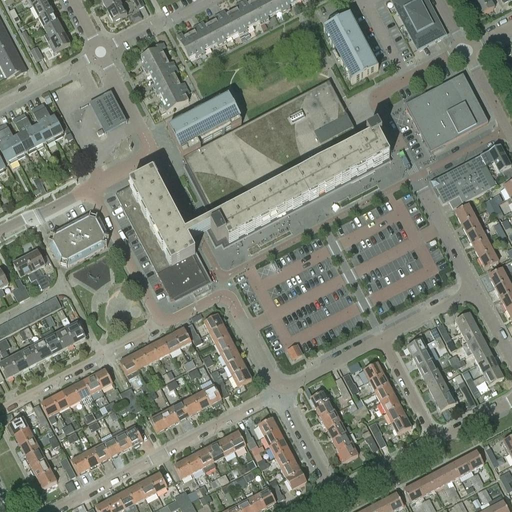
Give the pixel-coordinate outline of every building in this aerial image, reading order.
[(12,5),(9,0),(8,0),(2,0),(7,8),(12,5)] [(45,0),(27,0),(32,9),(47,2),(45,0)] [(121,5),(118,0),(103,0),(101,2),(107,13),(121,5)] [(140,0),(131,0),(137,12),(145,8),(140,0)] [(257,0),(253,3),(264,25),(269,23),(268,20),(280,13),(282,16),(286,14),(278,0),(257,0)] [(278,0),(286,14),(290,12),(289,9),(301,2),(303,5),(307,3),(306,0),(278,0)] [(425,0),(395,0),(391,2),(386,4),(392,15),(397,13),(417,52),(445,37),(425,0)] [(495,10),(489,0),(487,0),(475,7),(481,18),(495,10)] [(53,13),(47,2),(32,9),(38,21),(53,13)] [(237,11),(231,14),(243,36),(248,34),(247,31),(259,24),(261,27),(264,25),(253,3),(247,6),(245,2),(234,7),(237,11)] [(12,5),(7,8),(13,19),(17,17),(20,15),(14,4),(12,5)] [(127,17),(121,5),(107,13),(113,25),(127,17)] [(53,13),(38,21),(44,32),(58,24),(53,13)] [(216,22),(210,25),(222,48),(227,45),(225,42),(238,35),(239,38),(243,36),(231,14),(226,17),(224,13),(214,18),(216,22)] [(351,18),(325,32),(329,39),(331,38),(333,42),(331,44),(347,74),(349,72),(351,77),(349,78),(353,86),(379,72),(351,18)] [(58,24),(44,32),(46,36),(44,37),(48,44),(50,43),(64,36),(58,24)] [(222,48),(210,25),(205,28),(203,24),(192,30),(194,34),(189,37),(200,59),(205,56),(204,53),(217,47),(218,50),(222,48)] [(25,42),(29,39),(26,33),(21,35),(25,42)] [(0,52),(12,46),(6,34),(0,36),(0,52)] [(200,59),(189,37),(184,39),(182,35),(176,38),(188,61),(195,58),(196,61),(200,59)] [(64,36),(50,43),(56,55),(70,47),(64,36)] [(142,70),(164,59),(161,52),(165,50),(163,45),(147,53),(148,55),(141,59),(144,66),(141,68),(142,70)] [(12,46),(0,52),(0,67),(0,68),(19,59),(12,46)] [(37,49),(30,53),(36,64),(43,61),(37,49)] [(19,59),(0,68),(7,81),(14,77),(16,80),(27,74),(19,59)] [(164,59),(142,70),(146,77),(149,75),(155,87),(152,89),(154,93),(176,82),(174,77),(178,75),(172,64),(168,66),(164,59)] [(463,77),(406,107),(431,155),(488,125),(463,77)] [(176,82),(154,93),(157,98),(160,96),(166,109),(163,111),(166,115),(188,103),(184,97),(189,95),(183,85),(179,87),(176,82)] [(381,138),(375,126),(357,135),(329,83),(249,125),(183,159),(217,224),(209,228),(217,244),(226,240),(228,244),(389,160),(378,140),(381,138)] [(111,95),(88,106),(105,138),(128,127),(111,95)] [(176,125),(168,130),(184,159),(201,150),(198,144),(230,127),(232,130),(242,125),(240,121),(241,121),(229,98),(223,101),(224,104),(216,108),(214,105),(204,111),(205,114),(197,118),(195,115),(184,121),(186,124),(178,128),(176,125)] [(43,106),(37,109),(55,143),(62,139),(61,137),(63,136),(54,119),(50,121),(43,106)] [(55,143),(37,109),(31,112),(38,127),(35,129),(44,146),(46,145),(47,147),(55,143)] [(44,146),(35,129),(32,131),(24,116),(18,119),(36,153),(43,149),(42,147),(44,146)] [(36,153),(18,119),(12,122),(20,137),(17,139),(26,156),(28,155),(29,157),(36,153)] [(26,156),(17,139),(13,140),(6,126),(0,128),(0,129),(17,163),(25,159),(24,157),(26,156)] [(17,163),(0,129),(0,143),(2,147),(0,147),(0,151),(7,165),(9,164),(10,166),(17,163)] [(511,170),(500,148),(431,184),(443,207),(449,204),(453,211),(497,188),(486,168),(493,165),(499,176),(502,174),(507,183),(511,180),(511,170)] [(129,189),(115,197),(157,276),(192,258),(193,258),(195,257),(194,256),(192,257),(154,186),(157,184),(152,176),(129,188),(129,189)] [(61,177),(56,180),(59,186),(65,183),(61,177)] [(36,182),(35,186),(39,193),(44,191),(39,181),(36,182)] [(51,181),(47,183),(51,191),(55,188),(51,181)] [(498,206),(494,199),(488,202),(492,209),(498,206)] [(492,209),(488,202),(483,205),(486,212),(492,209)] [(492,209),(496,216),(501,213),(498,206),(492,209)] [(461,226),(475,219),(468,207),(455,215),(461,226)] [(492,209),(486,212),(490,219),(496,216),(492,209)] [(50,238),(48,246),(50,246),(49,248),(59,266),(60,266),(60,268),(67,270),(67,268),(69,269),(104,250),(105,248),(107,249),(109,242),(107,241),(108,239),(99,222),(97,221),(97,220),(90,218),(90,219),(88,219),(53,237),(52,239),(50,238)] [(461,226),(467,237),(480,230),(475,219),(461,226)] [(505,232),(511,229),(507,221),(501,224),(505,232)] [(503,233),(499,225),(493,229),(497,236),(503,233)] [(467,237),(473,248),(486,241),(480,230),(467,237)] [(507,240),(503,233),(497,236),(500,243),(507,240)] [(473,248),(479,260),(492,252),(486,241),(473,248)] [(492,252),(479,260),(485,271),(498,264),(492,252)] [(25,260),(42,292),(50,288),(44,277),(41,278),(38,272),(45,269),(44,268),(51,265),(47,257),(40,260),(37,254),(25,260)] [(163,287),(171,303),(206,284),(195,262),(194,260),(193,258),(192,258),(157,276),(163,287)] [(42,292),(25,260),(13,267),(21,281),(27,278),(31,285),(36,295),(42,292)] [(495,290),(508,283),(502,271),(489,278),(495,290)] [(0,273),(0,300),(5,298),(1,292),(8,288),(1,273),(0,273)] [(18,290),(24,302),(30,299),(24,287),(23,287),(19,281),(14,283),(18,290)] [(511,295),(511,290),(508,283),(495,290),(501,301),(511,295)] [(24,302),(18,290),(12,293),(18,305),(24,302)] [(511,309),(511,295),(501,301),(507,312),(511,309)] [(56,300),(51,303),(56,313),(61,310),(56,300)] [(56,313),(51,303),(45,306),(50,316),(56,313)] [(45,306),(40,308),(45,318),(50,316),(45,306)] [(45,318),(40,308),(35,311),(40,321),(45,318)] [(40,321),(35,311),(29,314),(34,324),(40,321)] [(66,332),(74,347),(85,341),(77,326),(71,329),(62,312),(57,314),(66,332)] [(29,314),(24,317),(29,327),(34,324),(29,314)] [(461,335),(476,327),(471,316),(455,324),(461,335)] [(29,327),(24,317),(18,320),(24,330),(29,327)] [(210,336),(224,328),(218,317),(204,324),(210,336)] [(46,320),(50,329),(55,326),(50,318),(46,320)] [(24,330),(18,320),(13,322),(19,332),(24,330)] [(50,329),(46,320),(41,323),(45,332),(50,329)] [(19,332),(13,322),(8,325),(13,335),(19,332)] [(8,325),(3,328),(8,338),(13,335),(8,325)] [(194,344),(200,341),(198,336),(197,336),(192,326),(186,330),(194,344)] [(442,326),(437,329),(445,343),(451,341),(442,326)] [(482,338),(476,327),(461,335),(467,346),(482,338)] [(230,339),(224,328),(210,336),(216,346),(230,339)] [(28,329),(24,332),(28,341),(33,338),(28,329)] [(438,348),(443,345),(435,330),(430,333),(435,342),(425,348),(422,342),(420,339),(422,338),(421,336),(415,339),(418,344),(407,350),(413,361),(427,353),(437,347),(438,348)] [(184,331),(173,337),(180,351),(191,345),(184,331)] [(28,341),(24,332),(19,334),(23,343),(28,341)] [(74,347),(66,332),(55,338),(63,353),(74,347)] [(173,337),(162,343),(170,356),(180,351),(173,337)] [(63,353),(55,338),(44,343),(52,359),(63,353)] [(482,338),(467,346),(472,356),(488,348),(482,338)] [(235,350),(230,339),(216,346),(221,357),(235,350)] [(6,341),(1,344),(6,353),(11,350),(6,341)] [(451,341),(445,343),(451,354),(456,351),(451,341)] [(44,343),(33,349),(41,365),(52,359),(44,343)] [(170,356),(162,343),(152,348),(159,362),(170,356)] [(297,347),(287,353),(292,363),(302,358),(297,347)] [(152,348),(141,354),(148,368),(159,362),(152,348)] [(493,359),(488,348),(472,356),(478,367),(493,359)] [(33,349),(21,355),(29,370),(41,365),(33,349)] [(241,360),(235,350),(221,357),(227,368),(241,360)] [(6,353),(1,355),(0,356),(5,364),(0,366),(0,368),(7,382),(18,376),(10,361),(6,353)] [(433,363),(427,353),(413,361),(418,371),(433,363)] [(141,354),(130,360),(138,373),(148,368),(141,354)] [(21,355),(10,361),(18,376),(29,370),(21,355)] [(370,384),(384,377),(378,365),(377,366),(372,356),(359,363),(364,372),(364,373),(370,384)] [(459,356),(452,359),(456,365),(459,363),(462,362),(459,356)] [(205,365),(211,362),(209,357),(202,361),(205,365)] [(493,359),(478,367),(483,378),(473,383),(471,379),(466,382),(468,386),(499,370),(493,359)] [(139,377),(138,373),(130,360),(119,365),(128,382),(139,377)] [(241,360),(227,368),(232,378),(246,371),(241,360)] [(192,362),(188,364),(191,371),(196,369),(192,362)] [(433,363),(418,371),(424,382),(439,374),(433,363)] [(191,371),(188,364),(183,367),(187,373),(191,371)] [(203,368),(192,373),(196,380),(200,378),(199,375),(205,372),(203,368)] [(499,370),(468,386),(475,401),(481,398),(475,388),(486,383),(489,389),(504,381),(499,370)] [(246,371),(232,378),(238,390),(252,382),(246,371)] [(94,379),(102,392),(113,387),(106,373),(94,379)] [(192,373),(182,379),(185,386),(196,380),(192,373)] [(439,374),(424,382),(429,393),(444,385),(439,374)] [(170,382),(166,376),(162,378),(165,385),(170,382)] [(351,394),(357,391),(355,386),(354,386),(349,376),(343,379),(351,394)] [(384,377),(370,384),(375,394),(389,387),(384,377)] [(94,379),(84,384),(91,398),(102,392),(94,379)] [(216,387),(223,383),(220,379),(214,382),(216,387)] [(342,399),(348,395),(340,380),(335,383),(340,393),(339,394),(342,399)] [(225,388),(223,383),(216,387),(224,401),(230,398),(224,388),(225,388)] [(84,384),(73,390),(81,404),(91,398),(84,384)] [(174,391),(171,384),(160,390),(162,394),(168,391),(171,395),(173,394),(175,398),(177,396),(174,391)] [(450,395),(444,385),(429,393),(435,403),(450,395)] [(148,393),(145,387),(140,389),(144,396),(148,393)] [(395,398),(389,387),(375,394),(381,405),(395,398)] [(465,387),(460,390),(468,405),(473,402),(465,387)] [(203,394),(211,408),(213,410),(219,407),(218,404),(221,402),(214,388),(203,394)] [(81,404),(73,390),(63,395),(70,409),(81,404)] [(125,407),(137,401),(131,390),(120,396),(125,407)] [(203,394),(193,399),(200,413),(211,408),(203,394)] [(316,412),(330,405),(324,394),(310,401),(316,412)] [(63,395),(52,401),(59,415),(70,409),(63,395)] [(153,402),(150,395),(145,398),(149,405),(153,402)] [(450,395),(435,403),(441,414),(456,406),(450,395)] [(400,408),(395,398),(381,405),(387,416),(400,408)] [(200,413),(193,399),(182,405),(190,419),(200,413)] [(59,415),(52,401),(41,407),(52,427),(57,425),(54,418),(59,415)] [(137,401),(125,407),(125,408),(128,413),(131,418),(142,412),(137,401)] [(109,406),(113,412),(117,410),(114,403),(109,406)] [(190,419),(182,405),(171,411),(179,425),(190,419)] [(336,415),(330,405),(316,412),(322,423),(336,415)] [(113,412),(109,406),(104,408),(105,409),(99,412),(100,414),(102,418),(113,412)] [(44,417),(39,407),(33,410),(38,420),(44,417)] [(361,416),(367,412),(365,407),(359,411),(361,416)] [(128,413),(125,408),(117,412),(120,417),(128,413)] [(406,419),(400,408),(387,416),(392,426),(392,427),(406,419)] [(171,411),(161,416),(168,430),(179,425),(171,411)] [(361,416),(359,411),(352,415),(354,419),(361,416)] [(114,414),(103,420),(105,423),(111,420),(113,424),(118,421),(114,414)] [(9,427),(15,424),(11,415),(5,418),(9,427)] [(342,426),(336,415),(322,423),(328,434),(342,426)] [(168,430),(161,416),(150,422),(157,436),(168,430)] [(361,416),(354,419),(357,424),(364,420),(361,416)] [(91,424),(88,417),(83,419),(87,426),(91,424)] [(392,427),(392,426),(387,429),(389,434),(395,431),(398,437),(412,430),(406,419),(392,427)] [(15,438),(29,431),(24,420),(10,428),(15,438)] [(264,439),(278,432),(273,420),(264,425),(261,420),(253,424),(255,429),(258,428),(264,439)] [(46,421),(39,425),(42,430),(49,426),(46,421)] [(373,437),(380,433),(376,425),(369,428),(373,437)] [(96,432),(92,426),(87,428),(91,435),(96,432)] [(347,437),(342,426),(328,434),(333,444),(347,437)] [(70,435),(66,428),(62,431),(64,435),(57,438),(59,441),(70,435)] [(125,435),(132,450),(143,444),(136,430),(125,435)] [(248,447),(255,444),(252,439),(252,440),(246,430),(240,433),(248,447)] [(35,442),(29,431),(15,438),(21,449),(35,442)] [(284,442),(278,432),(264,439),(270,449),(284,442)] [(145,445),(150,443),(145,433),(141,435),(145,445)] [(365,441),(371,438),(368,433),(363,436),(365,441)] [(380,433),(373,437),(381,451),(386,448),(382,439),(383,438),(380,433)] [(228,439),(236,454),(246,448),(238,434),(228,439)] [(125,435),(114,441),(122,455),(132,450),(125,435)] [(75,444),(71,437),(66,439),(70,446),(75,444)] [(353,447),(347,437),(333,444),(339,455),(353,447)] [(51,447),(58,443),(55,438),(49,442),(51,447)] [(378,452),(371,438),(365,441),(373,455),(378,452)] [(228,439),(218,445),(225,460),(236,454),(228,439)] [(509,456),(511,454),(511,439),(503,444),(509,456)] [(122,455),(114,441),(104,447),(111,461),(122,455)] [(35,442),(21,449),(26,460),(41,452),(35,442)] [(290,453),(284,442),(270,449),(275,460),(290,453)] [(218,445),(207,451),(214,465),(225,460),(218,445)] [(111,461),(104,447),(93,452),(100,466),(111,461)] [(359,458),(353,447),(339,455),(345,465),(359,458)] [(491,465),(496,462),(488,447),(483,450),(491,465)] [(257,448),(250,452),(253,458),(260,454),(257,448)] [(207,451),(196,457),(203,471),(214,465),(207,451)] [(43,457),(41,452),(26,460),(32,470),(46,463),(51,460),(48,455),(43,457)] [(93,452),(82,458),(90,472),(100,466),(93,452)] [(295,464),(290,453),(275,460),(281,471),(295,464)] [(477,453),(464,460),(471,473),(484,467),(477,453)] [(196,457),(185,462),(192,477),(203,471),(196,457)] [(90,472),(82,458),(71,464),(79,478),(90,472)] [(464,460),(452,466),(459,480),(471,473),(464,460)] [(266,465),(263,461),(257,464),(259,469),(266,465)] [(192,477),(185,462),(174,468),(182,482),(192,477)] [(52,473),(46,463),(32,470),(38,481),(52,473)] [(69,464),(62,468),(64,473),(66,472),(71,482),(76,479),(69,464)] [(268,464),(266,465),(259,469),(262,473),(270,469),(268,464)] [(301,474),(295,464),(281,471),(287,482),(301,474)] [(459,480),(452,466),(440,473),(447,486),(452,484),(459,480)] [(52,473),(38,481),(43,492),(57,485),(52,473)] [(447,486),(440,473),(428,479),(435,493),(443,489),(447,486)] [(306,485),(301,474),(287,482),(292,493),(306,485)] [(149,481),(156,495),(168,489),(161,475),(149,481)] [(473,486),(481,482),(477,475),(469,480),(473,486)] [(503,487),(508,485),(504,476),(499,479),(503,487)] [(225,486),(221,479),(216,481),(220,488),(225,486)] [(428,479),(416,485),(423,499),(435,493),(428,479)] [(149,481),(138,487),(146,501),(156,495),(149,481)] [(236,482),(226,487),(229,494),(229,495),(232,499),(235,498),(232,493),(233,492),(233,491),(234,491),(234,488),(238,487),(236,482)] [(271,491),(277,487),(275,482),(268,486),(271,491)] [(484,488),(481,482),(473,486),(476,493),(484,488)] [(66,485),(69,493),(74,491),(72,484),(66,485)] [(452,484),(447,486),(443,489),(447,497),(456,493),(452,484)] [(423,499),(416,485),(404,492),(411,505),(423,499)] [(490,498),(501,493),(499,489),(496,485),(477,495),(481,502),(490,498)] [(511,493),(508,485),(503,487),(507,495),(511,493)] [(462,486),(458,488),(464,498),(465,497),(466,498),(468,497),(462,486)] [(146,501),(138,487),(127,493),(135,507),(146,501)] [(229,494),(226,487),(221,490),(224,497),(229,495),(229,494)] [(279,491),(277,487),(271,491),(278,504),(284,501),(279,491)] [(204,488),(199,490),(203,497),(207,495),(204,488)] [(263,494),(258,497),(265,511),(275,505),(268,493),(269,492),(267,488),(261,491),(263,494)] [(203,497),(199,490),(195,493),(187,497),(185,493),(180,496),(186,508),(191,505),(199,500),(199,499),(203,497)] [(127,493),(117,498),(124,511),(135,507),(127,493)] [(460,502),(456,493),(447,497),(452,506),(460,502)] [(186,508),(180,496),(174,500),(180,511),(186,508)] [(389,511),(398,511),(404,509),(397,496),(384,502),(389,511)] [(258,497),(247,503),(251,511),(262,511),(265,511),(258,497)] [(124,511),(117,498),(106,504),(110,511),(124,511)] [(490,498),(481,502),(484,509),(489,506),(491,510),(493,509),(497,507),(495,503),(493,504),(490,498)] [(208,505),(205,499),(199,501),(203,508),(208,505)] [(251,511),(247,503),(242,505),(240,500),(234,503),(236,508),(237,508),(238,511),(251,511)] [(425,511),(433,508),(429,501),(421,505),(425,511)] [(373,511),(389,511),(384,502),(372,509),(373,511)] [(455,511),(461,511),(465,510),(461,503),(453,508),(455,511)]
